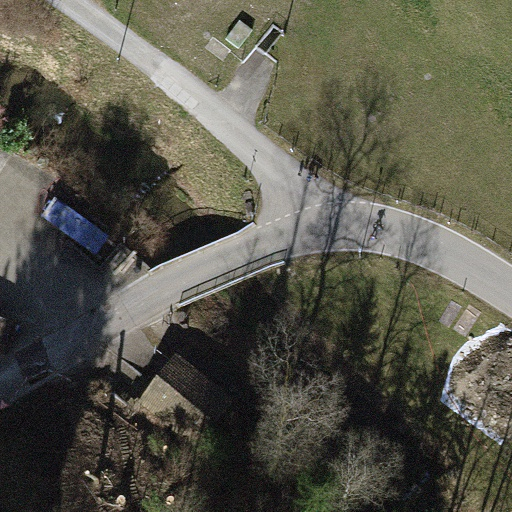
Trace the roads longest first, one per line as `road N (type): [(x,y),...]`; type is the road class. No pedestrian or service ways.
road 1 (unclassified): [(511,292),(450,253),(371,227),(320,229),(164,291),(0,387)]
road 2 (track): [(67,0),(268,162),(320,229)]
